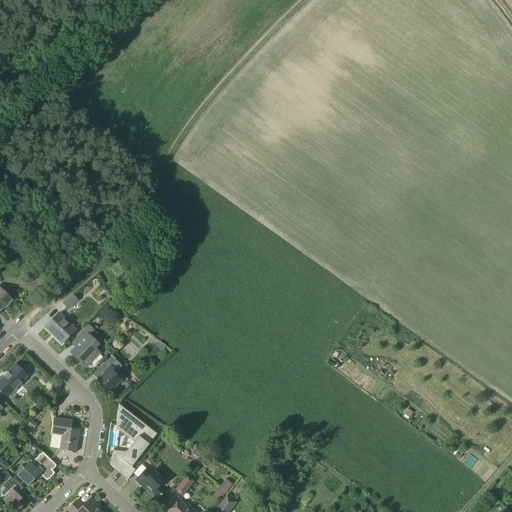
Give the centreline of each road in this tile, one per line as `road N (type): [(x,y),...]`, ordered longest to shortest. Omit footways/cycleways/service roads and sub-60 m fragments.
road 1 (track): [(17,328),(117,229),(192,115),(300,0)]
road 2 (residential): [(86,470),(93,404),(17,328),(0,347)]
